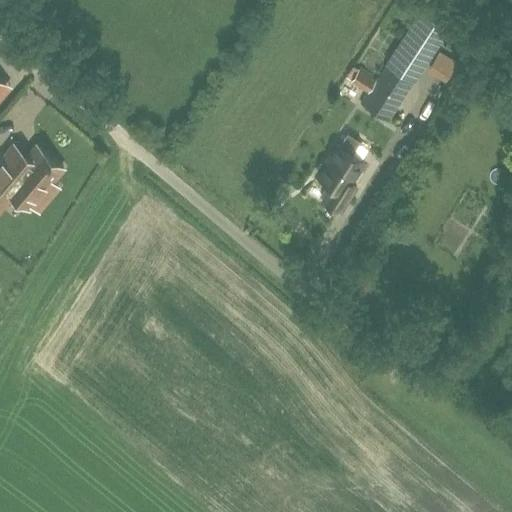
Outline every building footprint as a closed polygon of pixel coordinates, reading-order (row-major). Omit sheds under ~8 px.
[(350,81),(368,93),(362,104),(389,121),(451,22),(424,5),(377,79),(359,68),(350,81)] [(0,100),(11,87),(0,77),(0,100)] [(34,115),(40,99),(20,91),(14,108),(34,115)] [(350,182),(364,160),(353,153),(361,141),(347,132),(340,144),(338,143),(318,175),(333,184),(323,200),(341,212),(357,186),(350,182)] [(13,144),(4,155),(0,159),(0,209),(13,194),(30,208),(33,204),(30,202),(48,180),(51,182),(63,168),(36,145),(27,155),(13,144)]
